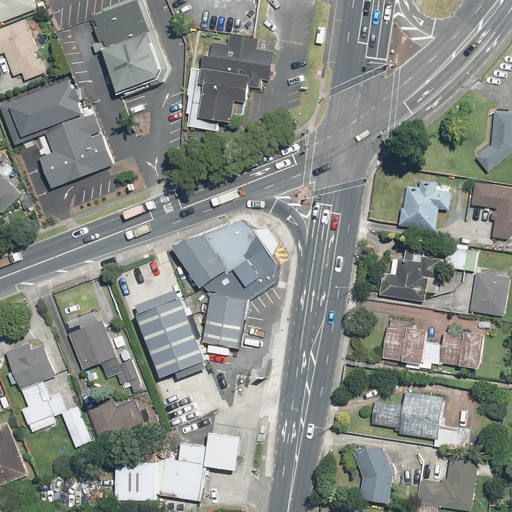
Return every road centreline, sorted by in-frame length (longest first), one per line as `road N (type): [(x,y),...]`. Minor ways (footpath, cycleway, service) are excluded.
road 1 (primary): [(288,511),(322,296)]
road 2 (primary): [(199,202),(0,278)]
road 3 (primary): [(322,296),(300,232),(281,209),(199,202)]
road 4 (secondary): [(345,143),(393,112),(475,26)]
road 5 (primary): [(345,143),(199,202)]
road 6 (primary): [(322,296),(345,143)]
road 7 (primary): [(345,143),(365,0)]
